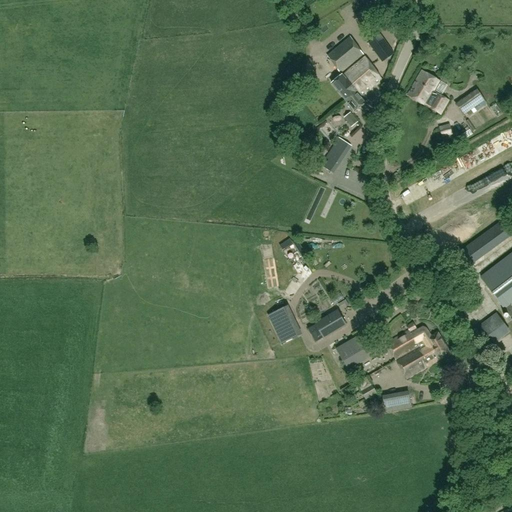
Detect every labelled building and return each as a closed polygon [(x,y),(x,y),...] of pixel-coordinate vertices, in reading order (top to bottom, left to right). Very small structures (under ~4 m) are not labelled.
[(360,9),(375,0),(355,0),(360,9)] [(362,27),(386,12),(379,0),(355,14),(362,27)] [(388,27),(403,21),(400,13),(372,24),(374,30),(386,24),(388,27)] [(394,54),(380,34),(368,42),(382,62),(394,54)] [(340,73),(363,54),(350,36),(327,56),(340,73)] [(342,74),(331,83),(346,101),(356,92),(349,84),(372,66),(365,57),(349,71),(343,75),(342,74)] [(356,92),(346,101),(355,112),(361,107),(364,110),(368,107),(365,103),(360,97),(365,92),(382,79),(372,66),(349,84),(356,92)] [(434,92),(440,82),(422,71),(408,95),(440,114),(448,100),(434,92)] [(485,82),(492,81),(491,72),(483,73),(485,82)] [(464,115),(484,100),(477,90),(456,104),(464,115)] [(358,122),(350,112),(344,117),(352,127),(358,122)] [(468,119),(466,121),(473,131),(475,129),(468,119)] [(440,129),(441,139),(451,138),(451,128),(440,129)] [(333,172),(351,146),(339,138),(322,165),(333,172)] [(511,164),(477,181),(483,192),(511,178),(511,164)] [(458,253),(456,254),(465,268),(468,266),(511,234),(511,224),(507,218),(458,253)] [(293,243),(291,240),(290,238),(280,245),(283,249),(284,248),(293,243)] [(511,306),(511,305),(511,253),(481,277),(511,319),(511,306)] [(287,308),(270,316),(283,342),(299,334),(287,308)] [(410,318),(418,316),(416,308),(408,310),(410,318)] [(299,316),(302,321),(310,317),(307,311),(299,316)] [(316,325),(309,329),(313,335),(316,340),(323,336),(324,337),(346,325),(338,311),(316,324),(316,325)] [(508,330),(497,313),(477,326),(489,343),(508,330)] [(450,354),(437,332),(437,333),(431,337),(427,330),(420,335),(413,324),(407,327),(410,331),(387,344),(407,379),(440,360),(450,354)] [(374,351),(364,334),(337,349),(347,367),(374,351)] [(372,386),(362,392),(366,399),(376,393),(372,386)] [(408,392),(383,396),(385,412),(411,407),(408,392)]
